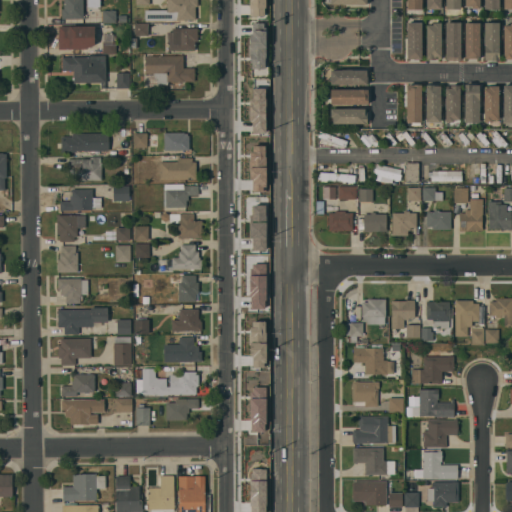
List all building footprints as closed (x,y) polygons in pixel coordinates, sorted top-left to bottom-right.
[(83,0),(83,19),(61,19),(61,8),(63,8),(63,0),(83,0)] [(166,0),(197,0),(197,6),(194,6),(195,19),(144,20),(144,10),(166,10),(166,0)] [(249,0),(249,17),(263,16),(263,8),(264,8),(264,0),(249,0)] [(421,0),(421,9),(406,9),(406,0),(421,0)] [(440,0),(440,9),(426,9),(426,0),(440,0)] [(460,0),(460,9),(445,9),(445,0),(460,0)] [(464,0),(479,0),(479,9),(471,9),(471,6),(464,6),(464,0)] [(483,0),(499,0),(499,9),(483,9),(483,0)] [(511,0),(511,8),(503,8),(503,0),(511,0)] [(102,10),(115,10),(116,23),(102,23),(102,10)] [(421,59),(413,59),(413,58),(406,58),(407,22),(421,22),(421,59)] [(440,58),(435,58),(435,59),(425,59),(426,25),(432,25),(432,22),(441,22),(440,58)] [(460,60),(445,60),(445,22),(460,22),(460,60)] [(479,58),(464,58),(464,22),(479,22),(479,58)] [(498,60),(490,60),(484,60),(484,22),(498,22),(498,60)] [(511,59),(503,59),(503,25),(509,25),(509,22),(511,22),(511,59)] [(134,36),(133,24),(147,24),(147,35),(134,36)] [(262,24),(263,69),(250,69),(250,63),(247,63),(247,35),(250,35),(250,31),(251,31),(251,24),(262,24)] [(85,49),(58,49),(58,26),(94,25),(94,44),(85,49)] [(172,28),(197,27),(197,41),(194,41),(194,50),(168,51),(167,43),(166,33),(172,33),(172,28)] [(104,35),(112,35),(112,41),(115,41),(115,53),(102,54),(102,41),(104,41),(104,35)] [(62,57),(89,56),(89,55),(105,55),(105,87),(100,87),(100,82),(73,82),(73,70),(62,70),(62,57)] [(145,85),(144,56),(182,55),(183,67),(194,67),(194,81),(167,81),(167,84),(145,85)] [(330,84),(330,70),(366,70),(366,76),(367,76),(367,84),(330,84)] [(129,72),(129,88),(116,88),(116,73),(129,72)] [(421,122),(406,122),(406,84),(421,84),(421,122)] [(478,122),(463,122),(464,84),(479,84),(478,122)] [(425,85),(440,85),(440,122),(425,122),(425,85)] [(459,119),(453,119),(453,122),(445,122),(445,86),(450,86),(450,85),(460,85),(459,119)] [(511,122),(502,122),(502,85),(511,85),(511,86),(511,122)] [(498,119),(491,119),(491,122),(483,122),(483,88),(488,88),(488,86),(498,86),(498,119)] [(330,104),(330,89),(367,89),(367,104),(330,104)] [(263,90),(263,133),(251,133),(251,122),(248,122),(248,107),(251,107),(251,90),(263,90)] [(332,124),(332,117),(330,117),(330,109),(366,108),(366,123),(332,124)] [(189,149),(164,150),(163,133),(184,132),(184,133),(187,133),(187,135),(188,135),(189,149)] [(72,133),(108,133),(108,150),(76,151),(76,152),(60,152),(60,136),(72,136),(72,133)] [(133,133),(146,133),(146,147),(133,147),(133,133)] [(149,134),(157,134),(157,146),(149,146),(149,134)] [(262,147),(263,192),(252,192),(251,181),(247,181),(247,153),(251,153),(251,147),(262,147)] [(90,158),(90,156),(100,156),(100,158),(100,162),(101,162),(101,180),(73,180),(73,170),(68,170),(68,159),(90,159),(90,158)] [(196,179),(159,179),(159,162),(177,161),(177,158),(192,157),(192,161),(196,161),(196,179)] [(418,182),(405,182),(405,162),(418,162),(418,182)] [(506,183),(501,183),(501,184),(494,185),(494,180),(496,180),(496,164),(505,164),(506,183)] [(373,180),(399,182),(400,167),(374,165),(373,180)] [(461,171),(461,181),(431,181),(431,175),(431,171),(461,171)] [(129,200),(113,200),(113,185),(129,185),(129,200)] [(183,189),(183,186),(198,185),(198,195),(188,195),(188,200),(186,200),(186,206),(165,207),(165,189),(166,189),(183,189)] [(467,203),(465,203),(465,204),(455,204),(455,203),(453,203),(453,188),(458,188),(458,185),(463,186),(463,187),(467,187),(467,203)] [(355,186),(355,199),(337,199),(337,186),(355,186)] [(420,187),(420,200),(407,200),(407,188),(420,187)] [(435,188),(435,192),(442,192),(442,200),(421,200),(422,187),(435,188)] [(358,201),(358,188),(372,188),(372,201),(358,201)] [(511,201),(503,201),(503,188),(511,188),(511,201)] [(71,189),(92,189),(92,197),(100,197),(100,207),(91,208),(91,210),(59,210),(59,201),(69,201),(69,196),(71,196),(71,189)] [(482,214),(481,214),(481,227),(482,227),(482,230),(459,231),(459,213),(464,213),(464,210),(469,210),(469,199),(482,199),(482,214)] [(488,229),(489,212),(488,212),(488,201),(500,201),(500,204),(506,204),(506,211),(511,211),(511,229),(488,229)] [(263,207),(263,252),(252,252),(252,244),(250,244),(250,240),(247,240),(247,222),(251,222),(251,207),(263,207)] [(334,212),(334,210),(345,210),(345,212),(351,212),(352,228),(351,228),(351,230),(328,230),(328,212),(334,212)] [(450,229),(432,229),(432,226),(426,226),(426,211),(433,211),(433,210),(439,210),(439,211),(450,211),(450,229)] [(404,213),(403,211),(409,211),(409,213),(415,213),(416,227),(410,228),(410,230),(407,230),(407,235),(392,235),(392,213),(404,213)] [(386,231),(363,231),(363,214),(369,214),(369,212),(375,212),(375,214),(386,213),(386,231)] [(201,238),(178,238),(177,221),(170,221),(170,214),(178,214),(178,213),(193,213),(193,220),(201,220),(201,221),(202,221),(202,225),(201,225),(201,238)] [(56,215),(77,215),(85,215),(85,227),(76,227),(77,236),(74,236),(74,241),(59,241),(59,234),(56,234),(56,215)] [(134,226),(148,226),(148,240),(134,240),(134,226)] [(115,227),(129,227),(129,240),(116,240),(115,227)] [(135,244),(149,244),(149,257),(135,257),(135,244)] [(179,257),(178,251),(180,251),(180,244),(195,244),(195,251),(198,251),(198,257),(199,257),(199,259),(201,259),(201,269),(173,269),(173,271),(165,271),(165,258),(179,257)] [(77,271),(57,272),(57,259),(59,259),(59,252),(61,252),(61,245),(75,245),(75,252),(77,252),(77,271)] [(115,245),(130,245),(130,261),(115,262),(115,245)] [(251,310),(262,310),(263,265),(251,265),(251,278),(247,278),(247,298),(249,299),(249,302),(251,302),(251,310)] [(199,275),(199,283),(198,283),(198,300),(196,300),(196,301),(178,302),(178,284),(175,284),(175,275),(199,275)] [(57,278),(81,278),(81,279),(87,279),(88,294),(81,294),(80,296),(80,302),(65,303),(65,296),(63,296),(63,295),(60,295),(60,288),(57,289),(57,278)] [(385,316),(384,316),(384,324),(366,324),(366,321),(362,321),(362,316),(361,316),(361,302),(367,302),(367,298),(385,298),(385,316)] [(511,298),(511,326),(510,326),(510,327),(507,327),(507,326),(504,326),(504,317),(496,317),(496,316),(489,316),(489,301),(495,301),(495,298),(511,298)] [(414,317),(408,317),(408,319),(404,319),(404,328),(391,328),(391,317),(392,303),(391,303),(391,300),(406,300),(406,299),(414,300),(414,317)] [(454,300),(473,300),(473,303),(479,303),(479,321),(471,321),(471,326),(467,326),(467,336),(454,336),(454,300)] [(449,301),(449,319),(448,319),(448,328),(432,328),(432,319),(427,319),(427,318),(426,318),(426,301),(449,301)] [(58,309),(90,309),(90,307),(107,307),(107,322),(93,322),(93,326),(78,327),(79,334),(64,334),(64,327),(58,327),(58,309)] [(198,308),(198,318),(200,318),(200,321),(201,321),(201,330),(171,330),(171,317),(181,317),(181,309),(198,308)] [(117,319),(130,319),(130,334),(117,334),(117,319)] [(134,319),(148,319),(149,333),(135,333),(134,319)] [(265,321),(265,364),(262,364),(262,369),(252,369),(252,357),(249,357),(249,330),(251,330),(251,321),(265,321)] [(350,336),(350,322),(363,322),(363,336),(350,336)] [(419,324),(420,337),(406,337),(406,324),(419,324)] [(430,327),(430,331),(433,331),(433,340),(421,340),(421,327),(430,327)] [(483,327),(483,344),(471,344),(471,327),(483,327)] [(498,342),(485,342),(484,329),(498,329),(498,342)] [(114,337),(130,336),(130,342),(131,342),(131,365),(113,365),(113,343),(114,343),(114,337)] [(202,361),(164,361),(164,344),(179,344),(179,337),(193,337),(193,344),(196,344),(196,345),(199,345),(199,351),(201,351),(202,361)] [(60,338),(90,338),(91,357),(75,357),(76,365),(61,365),(61,357),(58,357),(58,344),(60,344),(60,338)] [(383,347),(383,360),(388,360),(387,361),(393,361),(393,373),(387,373),(387,374),(364,373),(365,362),(353,362),(353,347),(383,347)] [(411,383),(411,369),(423,369),(423,356),(448,356),(454,356),(454,371),(442,371),(442,383),(411,383)] [(196,394),(163,394),(163,395),(159,395),(159,394),(142,395),(142,368),(155,368),(155,377),(157,377),(157,378),(166,378),(166,386),(170,386),(169,374),(181,374),(181,372),(196,371),(196,374),(198,374),(198,385),(197,385),(197,386),(196,386),(196,394)] [(94,374),(94,392),(88,392),(88,393),(83,393),(83,392),(76,392),(76,396),(61,396),(61,386),(71,386),(71,380),(73,380),(73,374),(94,374)] [(364,401),(352,401),(352,381),(379,381),(379,388),(377,388),(377,406),(364,406),(364,401)] [(131,395),(115,396),(114,382),(130,382),(131,395)] [(250,432),(265,432),(265,386),(249,387),(250,432)] [(434,417),(434,415),(412,416),(412,414),(404,414),(412,406),(419,406),(419,389),(438,389),(438,399),(437,399),(437,402),(452,402),(452,399),(454,399),(454,416),(434,417)] [(403,397),(403,412),(388,412),(388,397),(403,397)] [(115,398),(131,398),(132,411),(115,412),(115,398)] [(166,420),(166,402),(175,402),(175,398),(199,398),(199,408),(189,408),(189,413),(188,413),(188,420),(166,420)] [(62,399),(104,399),(104,412),(90,412),(90,414),(97,414),(97,424),(69,424),(69,416),(65,416),(65,410),(62,410),(62,399)] [(150,407),(150,425),(135,425),(135,407),(150,407)] [(388,415),(388,425),(395,425),(395,442),(388,442),(388,443),(356,442),(356,443),(353,443),(353,441),(352,441),(352,431),(353,431),(353,429),(359,429),(359,426),(358,426),(358,418),(359,418),(359,415),(388,415)] [(423,447),(423,441),(422,441),(422,437),(423,437),(423,433),(424,433),(424,430),(427,430),(427,420),(454,420),(454,419),(457,419),(457,435),(454,435),(454,434),(446,434),(446,447),(423,447)] [(383,460),(395,460),(395,474),(387,474),(365,474),(365,462),(352,462),(353,447),(383,447),(383,460)] [(437,479),(437,478),(423,478),(423,451),(438,451),(442,451),(442,461),(440,461),(440,465),(457,465),(458,479),(437,479)] [(264,511),(266,469),(250,468),(248,511),(264,511)] [(97,499),(63,500),(63,486),(73,486),(73,474),(79,474),(79,473),(96,473),(96,475),(105,475),(105,488),(96,488),(97,499)] [(0,474),(12,474),(12,496),(0,496),(0,474)] [(116,511),(115,475),(130,475),(130,486),(139,486),(139,493),(142,493),(142,511),(116,511)] [(148,486),(160,486),(160,475),(174,475),(174,511),(163,511),(151,511),(151,509),(148,509),(148,487),(148,486)] [(204,476),(204,511),(178,511),(178,476),(204,476)] [(386,481),(386,505),(365,504),(365,500),(354,500),(354,498),(352,498),(352,483),(353,483),(354,481),(386,481)] [(452,482),(458,482),(458,502),(446,502),(446,506),(433,506),(433,501),(427,501),(427,488),(432,488),(432,482),(452,482)] [(418,506),(404,507),(404,488),(418,488),(418,506)] [(402,492),(402,507),(388,507),(388,492),(402,492)]
